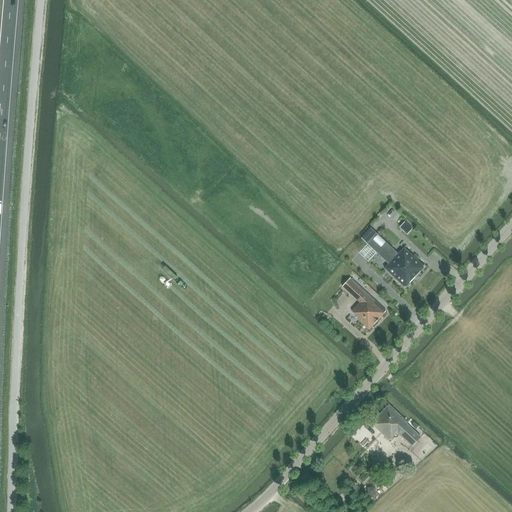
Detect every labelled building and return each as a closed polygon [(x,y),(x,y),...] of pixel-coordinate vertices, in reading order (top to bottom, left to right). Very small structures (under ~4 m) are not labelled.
[(377,233),(371,228),(361,238),(367,244),(377,233)] [(377,233),(367,244),(389,264),(385,269),(404,287),(405,288),(406,287),(414,279),(410,275),(411,274),(383,248),(387,243),(377,233)] [(387,243),(383,248),(411,274),(410,275),(414,279),(424,268),(425,267),(424,267),(404,248),(398,254),(387,243)] [(368,294),(350,277),(341,288),(359,304),(352,312),(357,317),(356,318),(369,330),(385,313),(367,296),(368,294)] [(420,437),(409,427),(411,425),(390,406),(372,424),(389,440),(394,435),(396,436),(398,434),(411,447),(420,437)]
